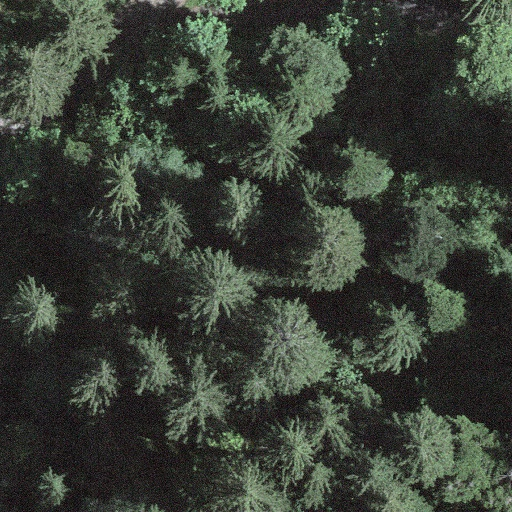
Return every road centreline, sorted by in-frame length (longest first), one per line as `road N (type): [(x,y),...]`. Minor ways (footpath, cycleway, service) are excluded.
road 1 (track): [(119,39),(209,6),(253,0)]
road 2 (track): [(0,113),(119,39)]
road 3 (track): [(388,0),(511,40)]
